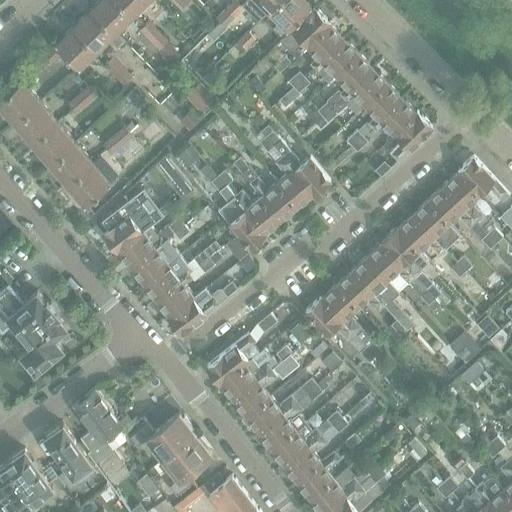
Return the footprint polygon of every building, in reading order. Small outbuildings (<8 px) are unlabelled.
[(116,31),(133,15),(119,0),(100,0),(91,8),(122,40),(124,39),(116,31)] [(119,0),(133,15),(148,0),(119,0)] [(236,0),(227,9),(235,16),(245,6),(238,0),(236,0)] [(270,10),(280,0),(248,0),(254,6),(260,0),(270,10)] [(280,35),(311,5),(305,0),(280,0),(270,10),(280,21),(273,28),(280,35)] [(306,45),(330,20),(316,5),(280,40),(296,57),(307,46),(306,45)] [(117,45),(122,40),(91,8),(74,25),(97,50),(110,38),(117,45)] [(226,25),(235,16),(227,9),(218,18),(221,21),(220,22),(225,26),(226,25)] [(315,65),(344,37),(331,23),(332,22),(330,20),(306,45),(307,46),(317,57),(311,62),(315,65)] [(175,58),(180,53),(149,21),(144,26),(175,58)] [(227,26),(226,25),(225,26),(220,22),(208,33),(209,34),(181,60),(186,65),(213,39),(214,39),(227,26)] [(80,67),(97,50),(74,25),(56,42),(80,67)] [(172,61),(175,58),(144,26),(142,28),(161,48),(160,49),(172,61)] [(257,37),(249,30),(234,45),(241,52),(257,37)] [(335,75),(359,52),(344,37),(315,65),(329,81),(335,75)] [(42,56),(49,63),(60,53),(52,46),(42,56)] [(315,123),(374,67),(359,52),(335,75),(346,86),(341,90),(339,88),(327,99),(328,100),(310,117),(315,123)] [(108,62),(127,82),(133,76),(113,56),(108,62)] [(285,56),(274,66),(279,71),(290,61),(285,56)] [(126,83),(127,82),(108,62),(106,63),(126,83)] [(365,105),(388,82),(374,67),(315,123),(320,128),(347,102),(357,112),(365,105)] [(293,86),(304,76),(299,70),(288,80),(293,86)] [(258,90),(265,85),(257,74),(250,80),(258,90)] [(304,76),(293,86),(299,91),(309,81),(304,76)] [(0,103),(15,121),(41,99),(23,78),(0,98),(0,103)] [(215,80),(209,85),(218,93),(223,88),(215,80)] [(372,125),(402,96),(388,82),(365,105),(375,115),(368,121),(372,125)] [(198,84),(186,95),(200,110),(201,109),(204,112),(215,102),(198,84)] [(90,86),(69,104),(76,112),(97,95),(90,86)] [(293,86),(286,92),(293,99),(300,93),(299,91),(293,86)] [(395,132),(415,110),(402,96),(372,125),(375,129),(382,122),(393,133),(395,132)] [(32,142),(58,119),(41,99),(15,121),(32,142)] [(191,109),(181,120),(190,129),(201,118),(191,109)] [(415,110),(395,132),(405,142),(402,145),(400,143),(392,151),(399,158),(434,124),(419,109),(416,111),(415,110)] [(50,162),(76,140),(58,119),(32,142),(50,162)] [(111,154),(133,136),(126,127),(104,145),(111,154)] [(273,129),(267,134),(283,153),(294,167),(313,190),(314,192),(331,178),(310,153),(309,154),(299,162),(297,160),(299,158),(291,149),(283,137),(281,139),(273,129)] [(352,145),(362,135),(357,129),(346,139),(352,145)] [(267,134),(260,140),(268,150),(276,159),(283,153),(267,134)] [(362,135),(352,145),(356,150),(367,140),(362,135)] [(67,182),(93,160),(76,140),(50,162),(67,182)] [(179,155),(186,164),(199,153),(192,144),(179,155)] [(276,159),(275,160),(284,171),(285,170),(287,173),(278,180),(297,204),(313,190),(294,167),(283,153),(276,159)] [(473,154),(457,168),(458,170),(480,193),(482,191),(481,190),(489,182),(491,185),(490,186),(500,197),(507,190),(474,153),(473,154)] [(167,154),(157,165),(174,186),(186,176),(167,154)] [(242,155),(235,161),(261,192),(262,193),(281,217),(297,204),(278,180),(268,189),(265,186),(267,185),(258,174),(242,155)] [(93,160),(67,182),(86,204),(112,182),(93,160)] [(375,169),(381,175),(391,166),(385,160),(375,169)] [(225,168),(219,174),(227,184),(234,178),(225,168)] [(458,170),(443,184),(497,241),(507,252),(511,247),(511,243),(504,235),(495,225),(496,225),(485,213),(474,202),(473,204),(471,202),(480,193),(458,170)] [(219,174),(211,180),(228,199),(219,206),(230,220),(229,221),(249,245),(264,233),(266,231),(265,230),(245,207),(234,193),(227,184),(219,174)] [(186,176),(174,186),(182,196),(193,186),(194,185),(186,176)] [(443,184),(428,198),(450,221),(460,211),(462,213),(461,215),(470,224),(490,247),(497,241),(443,184)] [(144,187),(103,219),(110,228),(104,233),(117,248),(118,248),(143,228),(150,222),(151,221),(152,223),(164,213),(173,206),(169,200),(160,207),(144,187)] [(241,188),(234,193),(245,207),(265,230),(281,217),(262,193),(260,195),(251,202),(249,200),(250,198),(241,188)] [(169,199),(173,203),(181,196),(177,192),(169,199)] [(201,194),(191,202),(197,210),(207,202),(201,194)] [(428,198),(413,212),(446,248),(461,234),(450,221),(428,198)] [(511,205),(511,207),(510,205),(500,214),(511,226),(511,205)] [(413,212),(398,226),(429,259),(439,250),(441,252),(438,255),(449,267),(451,266),(460,275),(466,270),(457,260),(446,248),(413,212)] [(143,228),(118,248),(130,264),(163,238),(174,229),(184,221),(179,216),(159,232),(152,223),(151,221),(150,222),(143,228)] [(163,238),(130,264),(143,280),(169,259),(180,251),(173,243),(190,230),(184,221),(174,229),(163,238)] [(395,226),(381,239),(383,240),(415,275),(423,268),(421,266),(429,259),(398,226),(397,224),(395,226)] [(383,240),(367,254),(389,277),(400,289),(409,281),(429,303),(435,297),(427,288),(415,275),(383,240)] [(204,248),(194,256),(199,262),(209,254),(204,248)] [(169,259),(143,280),(156,296),(188,270),(192,267),(188,261),(180,251),(169,259)] [(257,262),(254,258),(248,251),(238,259),(248,270),(257,262)] [(188,270),(156,296),(169,312),(193,293),(194,292),(186,282),(193,276),(195,279),(215,263),(209,254),(199,262),(192,267),(188,270)] [(367,254),(352,268),(384,303),(398,317),(407,327),(414,320),(392,296),(400,289),(389,277),(367,254)] [(464,254),(457,260),(466,270),(473,263),(464,254)] [(352,268),(337,282),(358,305),(360,304),(368,297),(374,303),(379,309),(384,303),(352,268)] [(169,312),(168,313),(169,314),(181,329),(182,330),(206,312),(220,301),(238,287),(232,280),(222,288),(218,288),(212,293),(206,285),(196,293),(194,292),(193,293),(169,312)] [(472,307),(476,312),(490,299),(473,280),(469,284),(482,298),(472,307)] [(433,281),(427,288),(435,297),(442,291),(433,281)] [(36,370),(63,347),(54,336),(67,325),(58,315),(59,314),(47,299),(46,300),(37,290),(25,300),(9,282),(0,289),(0,326),(3,330),(13,321),(32,344),(21,352),(36,370)] [(337,282),(322,296),(376,355),(383,348),(374,339),(361,325),(352,315),(350,316),(349,315),(358,305),(337,282)] [(305,309),(326,333),(327,332),(337,323),(340,325),(338,327),(347,337),(369,361),(376,355),(322,296),(321,295),(319,296),(305,309)] [(435,297),(429,303),(434,309),(440,303),(441,303),(435,297)] [(271,311),(257,322),(264,330),(278,320),(271,311)] [(398,317),(391,323),(400,333),(407,327),(398,317)] [(301,341),(313,330),(303,318),(290,328),(301,341)] [(260,350),(253,341),(256,339),(249,331),(206,364),(220,381),(221,380),(221,381),(254,355),(260,350)] [(283,358),(293,350),(287,343),(277,351),(283,358)] [(468,343),(459,351),(467,361),(476,353),(468,343)] [(298,356),(296,353),(301,349),(298,345),(293,350),(283,358),(279,361),(233,397),(246,413),(271,394),(263,383),(266,381),(267,382),(278,373),(278,374),(289,366),(288,364),(298,356)] [(333,350),(323,359),(332,369),(342,360),(333,350)] [(233,397),(279,361),(273,354),(266,361),(265,360),(260,364),(254,355),(221,381),(233,397)] [(478,359),(470,365),(477,375),(485,368),(478,359)] [(38,372),(31,379),(37,385),(44,379),(38,372)] [(308,391),(314,398),(329,384),(326,380),(331,376),(328,373),(318,382),(307,391),(308,391)] [(307,391),(318,382),(312,376),(291,394),(291,393),(281,401),(282,403),(279,405),(271,394),(246,413),(258,430),(296,400),(297,401),(308,391),(307,391)] [(96,388),(72,406),(79,417),(82,415),(92,429),(80,438),(113,484),(128,472),(109,445),(128,431),(96,388)] [(422,393),(415,399),(419,404),(427,398),(422,393)] [(302,408),(297,401),(296,400),(258,430),(271,446),(307,419),(300,410),(302,408)] [(422,417),(429,410),(424,404),(416,411),(422,417)] [(284,463),(322,434),(334,423),(344,415),(338,408),(316,426),(314,428),(307,419),(271,446),(284,463)] [(412,412),(405,417),(414,427),(421,422),(412,412)] [(148,423),(131,436),(138,445),(148,438),(163,458),(195,433),(179,413),(155,432),(148,423)] [(344,415),(334,423),(340,430),(349,421),(344,415)] [(457,418),(451,423),(456,429),(463,424),(457,418)] [(97,470),(64,423),(46,435),(68,466),(60,472),(71,488),(97,470)] [(346,439),(352,446),(362,438),(356,431),(346,439)] [(195,433),(163,458),(179,478),(169,486),(176,495),(194,482),(186,472),(211,453),(195,433)] [(467,433),(462,436),(468,443),(472,440),(467,433)] [(296,478),(321,459),(314,449),(317,447),(318,448),(327,441),(322,434),(284,463),(296,478)] [(511,450),(498,434),(491,439),(499,449),(509,460),(511,463),(511,450)] [(428,451),(415,436),(409,441),(422,456),(428,451)] [(493,454),(499,449),(491,439),(485,445),(493,454)] [(57,493),(25,448),(7,460),(39,505),(57,493)] [(309,496),(335,476),(326,465),(329,463),(330,464),(340,457),(334,449),(321,459),(296,478),(309,496)] [(378,479),(387,472),(399,462),(393,455),(381,465),(321,511),(320,511),(357,511),(387,489),(378,479)] [(475,470),(461,455),(454,461),(468,477),(475,470)] [(321,511),(381,465),(375,458),(365,467),(367,469),(357,476),(349,465),(335,476),(309,496),(321,511)] [(0,488),(17,511),(30,511),(39,505),(7,460),(0,465),(0,488)] [(511,495),(511,463),(509,460),(500,467),(510,478),(511,476),(511,479),(504,486),(511,495)] [(249,511),(258,506),(233,473),(226,478),(219,470),(174,505),(177,508),(179,511),(191,511),(187,506),(209,488),(227,511),(249,511)] [(511,511),(511,495),(504,486),(493,473),(478,486),(499,511),(511,511)] [(59,474),(53,478),(60,488),(66,484),(59,474)] [(444,480),(453,490),(459,485),(451,475),(444,480)] [(446,496),(453,490),(444,480),(437,486),(446,496)] [(499,511),(478,486),(461,500),(464,503),(471,511),(499,511)] [(428,511),(419,501),(413,494),(407,500),(413,507),(417,511),(428,511)] [(374,507),(378,511),(380,511),(386,507),(381,501),(374,507)] [(471,511),(464,503),(457,509),(459,511),(458,511),(471,511)]
